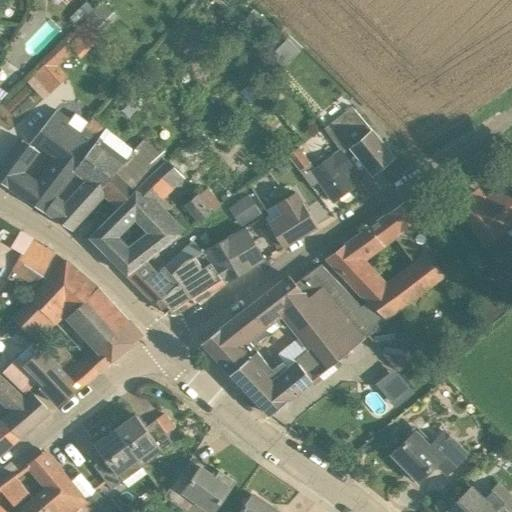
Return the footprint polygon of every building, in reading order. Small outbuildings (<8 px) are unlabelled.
[(119,15),(103,0),(86,18),(103,34),(119,15)] [(92,9),(86,3),(72,18),(77,24),(92,9)] [(292,34),(276,48),(289,62),(305,48),(292,34)] [(51,94),(59,86),(40,68),(32,77),(51,94)] [(275,99),(275,91),(270,85),(261,93),(271,103),(275,99)] [(372,175),(393,157),(351,108),(324,128),(341,152),(343,155),(351,149),(372,175)] [(43,211),(76,171),(74,170),(97,141),(98,141),(53,110),(30,143),(53,159),(38,181),(27,173),(40,153),(20,139),(0,168),(0,182),(42,212),(43,211)] [(89,181),(56,220),(70,230),(104,194),(119,208),(165,161),(139,136),(133,143),(137,146),(130,154),(102,134),(98,141),(97,141),(74,170),(76,171),(89,181)] [(353,188),(345,176),(353,170),(343,155),(341,152),(315,170),(299,148),(288,156),(294,164),(312,188),(318,183),(333,202),(353,188)] [(180,235),(186,230),(160,203),(185,179),(186,181),(200,165),(184,152),(171,166),(165,161),(119,208),(89,237),(128,277),(146,262),(146,261),(180,235)] [(292,168),(285,159),(275,166),(282,176),(292,168)] [(483,246),(511,226),(511,187),(509,183),(479,204),(472,194),(456,205),(483,246)] [(199,223),(221,204),(207,188),(200,194),(199,193),(184,206),(199,223)] [(317,227),(302,204),(295,193),(267,210),(271,217),(265,220),(268,225),(282,248),(317,227)] [(238,205),(250,224),(263,215),(251,196),(238,205)] [(405,202),(369,228),(383,247),(396,238),(401,245),(410,238),(403,229),(417,219),(405,202)] [(345,245),(327,259),(367,302),(383,318),(383,317),(429,285),(413,266),(385,286),(366,259),(383,247),(369,228),(345,245)] [(264,260),(245,229),(205,250),(201,253),(224,285),(248,270),(264,260)] [(33,240),(20,232),(11,248),(23,255),(24,253),(25,253),(33,240)] [(282,247),(274,236),(269,239),(277,250),(282,247)] [(98,288),(66,262),(55,252),(33,240),(25,253),(24,253),(23,255),(18,263),(48,281),(78,310),(86,304),(115,333),(128,321),(98,288)] [(414,240),(405,247),(412,257),(422,250),(414,240)] [(185,262),(201,253),(205,250),(202,248),(200,249),(193,241),(157,273),(146,262),(128,277),(155,304),(157,304),(170,293),(169,292),(175,281),(170,275),(185,262)] [(170,293),(157,304),(167,314),(173,316),(224,285),(201,253),(185,262),(170,275),(175,281),(169,292),(170,293)] [(427,256),(413,266),(429,285),(442,276),(427,256)] [(98,348),(115,333),(86,304),(78,310),(48,281),(18,263),(13,272),(41,289),(31,299),(54,323),(64,313),(98,348)] [(232,320),(250,343),(277,321),(281,326),(285,323),(307,351),(287,366),(283,361),(272,370),(260,356),(235,380),(270,416),(368,338),(391,367),(412,349),(388,322),(383,317),(383,318),(367,302),(361,307),(321,265),(295,284),(288,276),(232,320)] [(44,333),(54,323),(31,299),(13,319),(25,331),(35,341),(41,348),(50,340),(44,333)] [(502,312),(489,299),(477,310),(489,324),(502,312)] [(235,380),(260,356),(250,343),(232,320),(209,338),(201,344),(235,380)] [(111,361),(142,336),(128,321),(115,333),(98,348),(86,357),(98,371),(111,361)] [(66,376),(62,371),(42,352),(33,344),(2,373),(25,395),(39,380),(45,385),(42,389),(58,406),(77,389),(66,376)] [(98,371),(86,357),(66,376),(77,389),(98,371)] [(378,380),(398,405),(418,389),(398,364),(378,380)] [(17,440),(50,412),(34,396),(27,402),(0,378),(0,399),(13,412),(2,424),(17,440)] [(174,427),(165,413),(156,419),(166,433),(174,427)] [(173,445),(155,421),(145,428),(136,417),(133,417),(115,430),(136,460),(156,445),(162,453),(173,445)] [(0,454),(17,440),(2,424),(0,425),(0,454)] [(136,460),(115,430),(94,445),(104,459),(93,466),(111,491),(121,483),(116,475),(136,460)] [(469,456),(444,430),(430,443),(417,431),(392,455),(406,470),(402,473),(411,482),(414,478),(418,482),(436,464),(448,476),(469,456)] [(82,498),(45,453),(44,452),(25,466),(44,488),(33,497),(46,511),(90,511),(91,511),(92,511),(114,511),(97,492),(88,500),(85,496),(82,498)] [(209,511),(213,511),(234,483),(216,470),(212,476),(189,460),(164,496),(186,511),(187,511),(194,502),(209,511)] [(30,496),(20,482),(14,474),(0,484),(0,489),(1,491),(14,508),(30,496)] [(471,488),(447,511),(511,511),(511,500),(498,486),(483,500),(471,488)] [(275,511),(253,496),(240,511),(275,511)] [(15,511),(14,511),(0,498),(0,510),(2,511),(46,511),(33,497),(15,511)]
